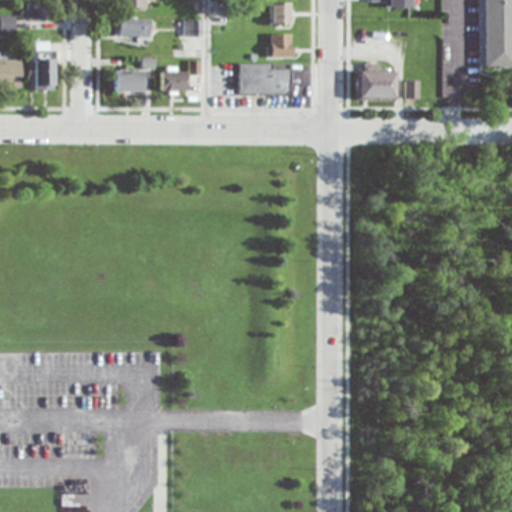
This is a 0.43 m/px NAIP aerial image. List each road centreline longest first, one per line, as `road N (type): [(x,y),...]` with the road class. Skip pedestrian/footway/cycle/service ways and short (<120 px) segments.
road 1 (secondary): [(329,128),(328,511)]
road 2 (secondary): [(329,128),(0,127)]
road 3 (residential): [(511,130),(329,128)]
road 4 (tertiary): [(329,0),(329,128)]
road 5 (residential): [(80,127),(80,0)]
